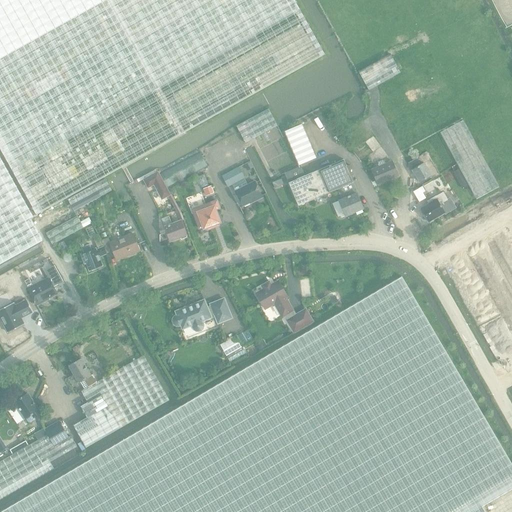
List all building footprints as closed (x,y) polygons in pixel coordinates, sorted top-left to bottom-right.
[(0,0),(0,148),(37,215),(64,200),(326,54),(295,0),(0,0)] [(369,91),(400,74),(390,55),(358,72),(369,91)] [(268,109),(237,126),(245,144),(277,126),(268,109)] [(477,199),(490,192),(499,188),(463,121),(441,133),(460,168),(470,185),(477,199)] [(301,125),(285,132),(299,165),(316,158),(301,125)] [(200,152),(159,174),(166,187),(204,168),(207,166),(200,154),(200,152)] [(0,264),(41,241),(42,241),(31,220),(30,218),(33,217),(0,157),(0,264)] [(339,219),(355,212),(356,215),(362,212),(361,209),(362,209),(356,193),(357,193),(343,160),(304,176),(300,166),(284,173),(288,183),(298,206),(337,189),(341,199),(338,201),(333,204),(339,219)] [(379,167),(371,170),(377,184),(397,176),(391,162),(385,164),(384,161),(382,161),(378,163),(377,164),(379,167)] [(431,165),(428,161),(412,171),(420,183),(430,176),(432,178),(437,175),(431,165)] [(460,168),(453,172),(462,189),(470,185),(460,168)] [(254,182),(246,186),(237,169),(222,178),(228,189),(233,186),(235,191),(235,192),(242,206),(262,197),(254,182)] [(158,172),(144,180),(148,188),(154,185),(157,191),(159,190),(163,199),(170,195),(158,172)] [(105,179),(68,200),(74,211),(112,191),(105,179)] [(422,186),(413,192),(419,202),(426,198),(423,193),(426,192),(422,186)] [(205,189),(207,196),(214,193),(211,187),(205,189)] [(428,204),(420,209),(424,216),(424,219),(426,222),(427,222),(428,223),(444,213),(445,214),(456,208),(450,198),(446,200),(442,193),(427,201),(428,204)] [(216,210),(220,208),(217,201),(201,207),(203,210),(194,214),(200,229),(203,227),(204,229),(208,230),(211,229),(213,226),(221,223),(216,210)] [(51,245),(83,228),(92,223),(88,218),(80,222),(76,216),(45,234),(51,245)] [(169,241),(187,235),(181,221),(171,224),(169,217),(162,219),(169,241)] [(116,261),(139,252),(132,234),(110,243),(108,238),(101,241),(104,246),(103,247),(106,254),(112,251),(116,261)] [(64,241),(58,244),(62,251),(67,248),(64,241)] [(103,266),(99,257),(106,254),(103,247),(96,249),(96,248),(91,250),(88,245),(81,247),(83,252),(80,254),(85,264),(86,264),(90,272),(91,271),(93,272),(96,271),(96,269),(103,266)] [(493,246),(477,255),(480,260),(477,261),(482,269),(500,259),(493,246)] [(500,259),(482,269),(486,277),(488,276),(491,280),(507,272),(500,259)] [(24,281),(36,304),(57,293),(54,286),(63,282),(54,266),(45,270),(48,278),(33,286),(29,279),(28,279),(26,280),(24,281)] [(486,511),(484,508),(511,491),(511,464),(402,277),(0,511),(486,511)] [(264,289),(256,294),(258,297),(257,297),(260,302),(261,302),(265,309),(266,309),(263,304),(270,301),(272,305),(275,304),(280,314),(282,312),(287,319),(294,332),(313,321),(306,309),(295,315),(285,297),(287,297),(278,281),(274,284),(275,286),(272,288),(269,282),(262,286),(264,289)] [(511,282),(495,292),(499,300),(511,293),(511,282)] [(511,293),(499,300),(504,308),(511,303),(511,293)] [(204,297),(174,309),(175,313),(173,314),(171,317),(171,320),(171,322),(172,323),(174,325),(178,326),(180,325),(181,329),(190,325),(192,327),(193,329),(195,330),(198,330),(201,330),(203,327),(203,325),(203,323),(202,321),(212,317),(211,315),(213,314),(217,324),(232,318),(224,296),(208,303),(209,304),(207,305),(204,297)] [(13,303),(0,309),(0,316),(8,333),(24,324),(20,317),(24,315),(24,316),(33,312),(27,300),(15,306),(13,303)] [(243,348),(227,357),(229,362),(246,353),(243,348)] [(86,448),(169,400),(144,356),(81,391),(87,403),(80,406),(87,418),(73,425),(86,448)] [(94,382),(81,359),(69,366),(78,383),(82,381),(85,387),(94,382)] [(15,403),(7,409),(17,424),(25,419),(25,420),(26,419),(31,416),(33,419),(34,418),(40,413),(27,393),(14,402),(15,403)] [(35,435),(38,441),(47,436),(53,446),(68,437),(59,421),(35,435)] [(38,441),(24,448),(0,462),(0,490),(77,447),(71,436),(68,437),(53,446),(47,436),(38,441)]
